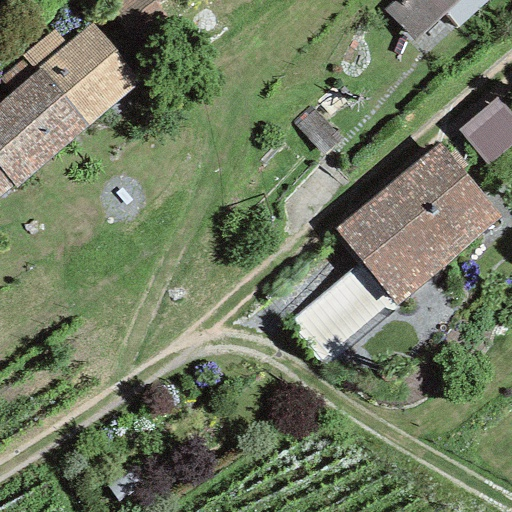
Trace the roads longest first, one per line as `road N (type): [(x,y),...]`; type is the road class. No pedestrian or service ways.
road 1 (track): [(0,483),(193,347),(333,212),(511,63)]
road 2 (track): [(500,511),(367,435),(300,380),(253,356),(193,347)]
